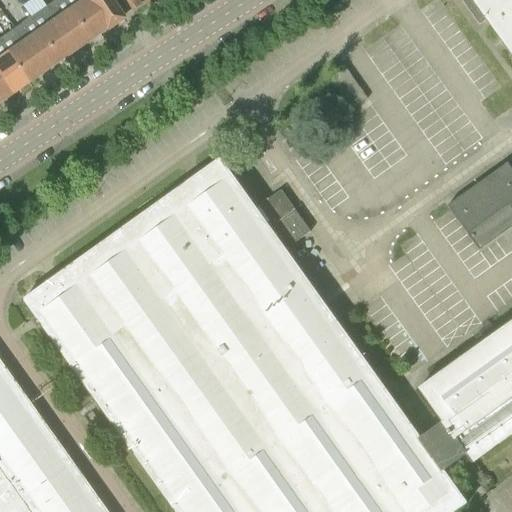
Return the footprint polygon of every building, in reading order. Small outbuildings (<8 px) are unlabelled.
[(90,38),(63,0),(54,0),(46,6),(75,49),(90,38)] [(106,28),(86,0),(63,0),(90,38),(106,28)] [(133,8),(127,0),(86,0),(106,28),(107,29),(123,18),(122,15),(133,8)] [(127,0),(133,8),(135,10),(142,4),(141,2),(144,0),(127,0)] [(511,0),(474,0),(511,52),(511,0)] [(75,49),(46,6),(30,17),(59,60),(75,49)] [(59,60),(30,17),(15,28),(44,70),(59,60)] [(44,70),(15,28),(0,37),(0,39),(28,81),(44,70)] [(28,81),(0,39),(0,73),(13,92),(28,81)] [(367,98),(343,63),(325,76),(349,110),(367,98)] [(0,100),(13,92),(0,73),(0,100)] [(455,511),(468,503),(445,470),(421,437),(281,242),(288,237),(293,244),(311,232),(295,210),(282,191),(257,208),(246,193),(265,179),(252,160),(232,174),(230,170),(251,155),(245,148),(224,162),(221,158),(25,299),(177,511),(455,511)] [(481,250),(511,227),(511,167),(508,163),(449,206),(469,233),(481,250)] [(511,322),(420,388),(444,421),(421,437),(445,470),(468,454),(474,463),(511,435),(511,322)] [(0,395),(15,385),(0,364),(0,395)] [(105,511),(15,385),(0,395),(0,511),(105,511)]
